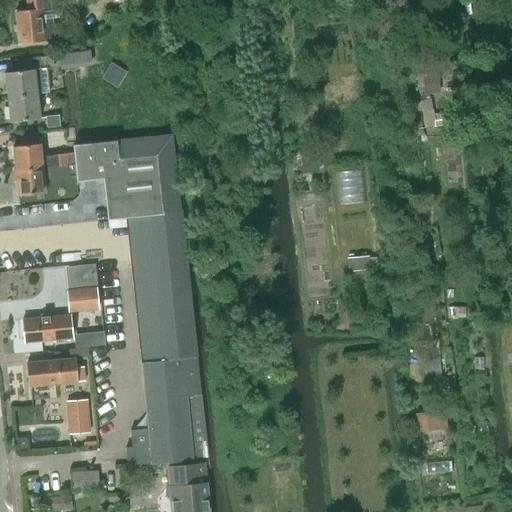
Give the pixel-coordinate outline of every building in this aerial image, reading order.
[(44,34),(53,33),(49,0),(25,0),(27,9),(16,11),(19,44),(45,41),(44,34)] [(5,72),(8,97),(36,93),(49,91),(47,68),(53,68),(51,57),(35,59),(35,58),(15,60),(16,71),(5,72)] [(39,118),(36,93),(8,97),(10,121),(39,118)] [(47,127),(59,126),(58,116),(46,117),(47,127)] [(74,153),(76,181),(77,181),(103,178),(107,219),(126,217),(144,215),(180,212),(172,135),(74,146),(74,153)] [(67,164),(66,154),(53,154),(53,155),(41,156),(39,143),(13,146),(16,170),(67,164)] [(76,181),(74,153),(66,154),(67,164),(16,170),(19,195),(45,192),(44,179),(56,178),(69,177),(69,182),(76,181)] [(126,217),(141,362),(148,428),(131,430),(133,446),(126,447),(128,464),(193,457),(186,392),(199,391),(180,212),(144,215),(126,217)] [(69,311),(98,308),(97,288),(67,290),(69,311)] [(25,342),(67,338),(73,338),(71,315),(51,317),(48,314),(41,315),(39,318),(22,319),(25,342)] [(29,386),(78,381),(85,380),(84,366),(77,367),(76,358),(89,357),(88,346),(68,348),(69,358),(27,362),(29,386)] [(88,400),(65,401),(68,434),(90,432),(88,400)] [(208,511),(203,462),(169,466),(170,484),(166,490),(166,494),(171,499),(172,511),(208,511)]
